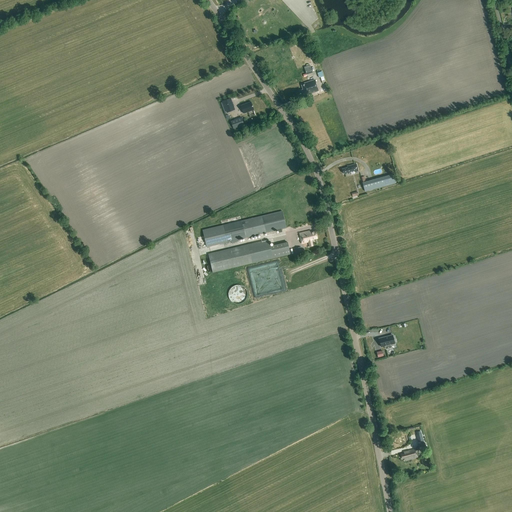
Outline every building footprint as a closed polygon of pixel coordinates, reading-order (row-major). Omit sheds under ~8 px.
[(304,67),(306,74),(312,72),(310,65),(304,67)] [(303,90),(301,90),(302,94),(308,92),(308,94),(318,91),(314,79),(304,83),(305,84),(302,85),(303,90)] [(227,112),(234,110),(230,98),(223,101),(227,112)] [(254,109),(251,102),(240,106),(243,113),(254,109)] [(241,117),(231,121),(233,128),(244,124),(241,117)] [(354,172),(358,171),(356,164),(347,166),(348,168),(342,169),(344,173),(345,173),(345,174),(351,173),(351,174),(354,173),(354,172)] [(395,182),(393,174),(362,183),(365,191),(395,182)] [(238,240),(278,230),(279,233),(282,232),(281,229),(286,228),(282,211),(202,230),(207,247),(231,241),(232,243),(239,241),(238,240)] [(312,239),(317,238),(315,231),(309,233),(309,231),(299,233),(301,244),(308,242),(309,246),(313,245),(312,239)] [(213,272),(290,254),(287,241),(270,245),(269,239),(208,254),(213,272)] [(294,254),(295,259),(303,257),(301,247),(294,248),(295,254),(294,254)] [(227,292),(236,303),(249,294),(240,282),(227,292)] [(393,335),(379,338),(381,347),(385,346),(386,349),(391,347),(390,344),(395,343),(393,335)] [(405,460),(418,457),(416,449),(404,452),(405,454),(401,454),(402,459),(404,458),(405,460)]
